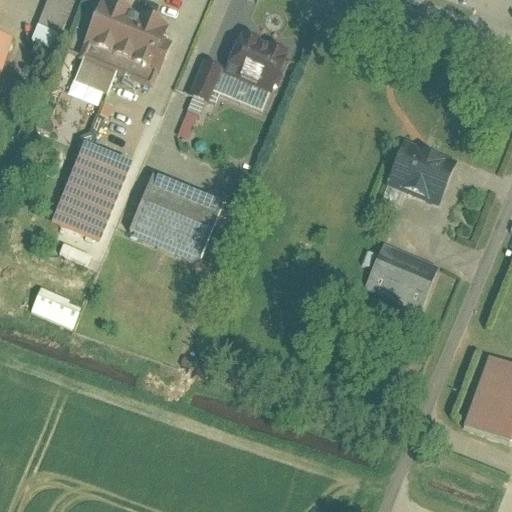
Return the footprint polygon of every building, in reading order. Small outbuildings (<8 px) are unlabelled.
[(44,0),(31,47),(57,55),(72,0),(44,0)] [(168,28),(102,3),(71,83),(108,97),(115,78),(145,89),(168,28)] [(285,57),(239,40),(225,78),(271,95),(285,57)] [(0,82),(12,46),(0,42),(0,82)] [(219,70),(203,64),(189,99),(205,106),(219,70)] [(458,164),(404,143),(386,189),(440,210),(458,164)] [(130,168),(82,148),(50,227),(98,246),(130,168)] [(225,209),(151,179),(128,236),(201,266),(225,209)] [(437,270),(384,248),(367,292),(420,313),(437,270)] [(27,320),(72,331),(77,306),(33,296),(27,320)] [(457,426),(511,445),(511,357),(484,347),(457,426)]
